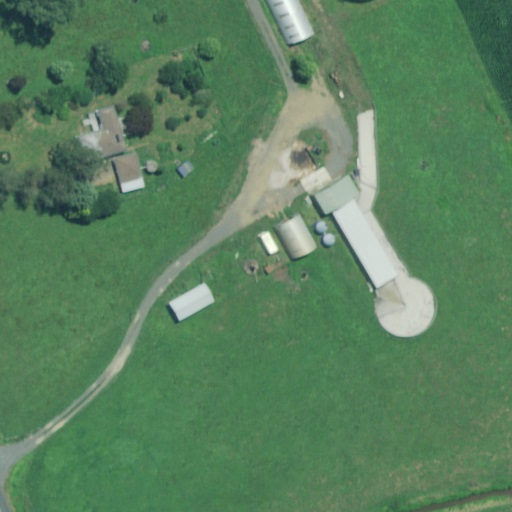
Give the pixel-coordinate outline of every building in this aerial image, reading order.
[(314,32),(298,0),(266,0),(288,44),(314,32)] [(95,112),(100,128),(76,136),(85,162),(127,149),(118,122),(113,106),(95,112)] [(145,186),(136,152),(113,158),(123,192),(145,186)] [(195,168),(188,160),(179,169),(185,177),(195,168)] [(359,193),(348,174),(311,195),(323,214),(330,210),(376,288),(398,275),(352,197),(359,193)] [(318,246),(300,213),(275,227),(293,259),(318,246)] [(337,242),(325,220),(311,227),(324,250),(337,242)] [(278,249),(269,232),(260,236),(270,254),(278,249)] [(214,300),(204,282),(168,303),(178,321),(214,300)]
